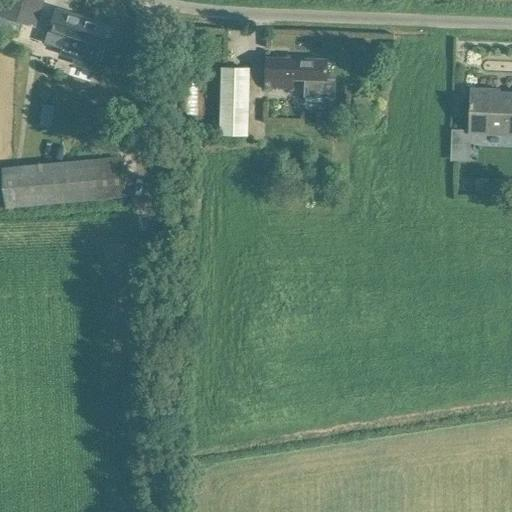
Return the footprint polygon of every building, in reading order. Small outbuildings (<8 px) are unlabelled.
[(3,0),(0,11),(0,25),(18,32),(21,23),(34,28),(43,0),(3,0)] [(104,48),(108,36),(109,37),(110,34),(109,34),(111,26),(56,8),(45,43),(77,53),(74,63),(96,71),(104,48)] [(327,60),(266,58),(266,88),(293,88),(293,79),(306,80),(305,97),(334,98),(334,80),(326,80),(327,60)] [(223,68),(223,88),(221,135),(245,136),(247,69),(223,68)] [(473,90),(472,110),(471,134),(511,136),(511,96),(497,95),(498,91),(473,90)] [(6,208),(125,197),(122,157),(2,168),(6,208)]
